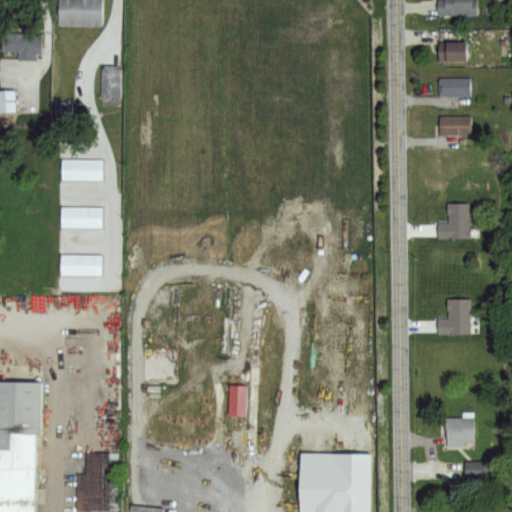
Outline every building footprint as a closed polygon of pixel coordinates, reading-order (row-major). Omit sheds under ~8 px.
[(58,0),(100,0),(100,23),(58,23),(58,0)] [(478,0),(478,15),(440,15),(440,0),(478,0)] [(4,33),(40,34),(40,55),(4,53),(4,33)] [(441,43),(468,43),(468,62),(440,62),(441,43)] [(103,66),(119,66),(118,105),(102,105),(103,66)] [(440,79),(471,78),(471,95),(440,96),(440,79)] [(14,89),(0,89),(0,111),(14,112),(14,89)] [(71,102),(54,102),(54,116),(71,116),(71,102)] [(441,117),(471,117),(471,134),(441,134),(441,117)] [(62,159),(102,159),(102,180),(62,180),(62,159)] [(447,204),(467,203),(468,241),(438,242),(438,225),(448,225),(447,215),(446,214),(445,207),(447,208),(447,204)] [(63,208),(102,207),(102,229),(63,230),(63,208)] [(61,253),(102,254),(101,275),(61,274),(61,253)] [(449,300),(471,300),(471,334),(439,334),(439,318),(449,318),(449,300)] [(0,511),(0,384),(40,385),(39,437),(34,437),(32,511),(0,511)] [(464,412),(476,412),(476,444),(464,444),(464,432),(448,432),(448,418),(464,418),(464,412)] [(302,511),(302,452),(373,452),(373,511),(302,511)] [(87,453),(118,454),(117,511),(78,510),(78,473),(87,473),(87,453)] [(466,461),(484,460),(485,477),(466,478),(466,461)]
